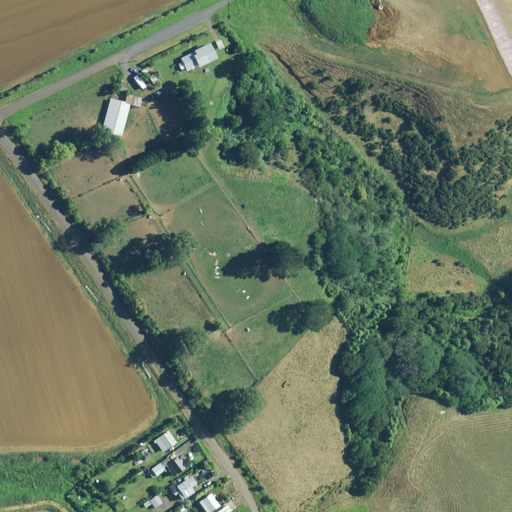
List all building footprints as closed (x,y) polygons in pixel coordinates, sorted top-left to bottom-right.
[(223,47),(220,39),(215,42),(218,49),(223,47)] [(191,52),(181,57),(182,61),(178,63),(181,69),(186,67),(187,70),(199,64),(200,66),(218,57),(210,41),(195,50),(194,51),(191,52)] [(158,79),(153,73),(149,76),(153,82),(158,79)] [(121,136),(130,104),(140,106),(143,97),(127,93),(125,101),(111,97),(102,130),(121,136)] [(176,443),(168,431),(158,438),(161,442),(159,444),(164,451),(176,443)] [(151,457),(146,450),(140,453),(145,461),(151,457)] [(178,457),(176,458),(171,462),(167,457),(151,469),(148,472),(152,478),(156,475),(156,476),(165,470),(166,472),(168,470),(173,477),(191,464),(186,457),(182,461),(181,459),(179,460),(178,457)] [(178,493),(181,498),(183,500),(185,498),(186,499),(195,492),(193,490),(186,480),(177,486),(180,491),(178,493)] [(199,502),(206,511),(211,511),(220,505),(211,493),(199,502)] [(150,501),(156,508),(163,502),(157,495),(150,501)] [(148,507),(145,503),(139,506),(142,511),(148,507)]
